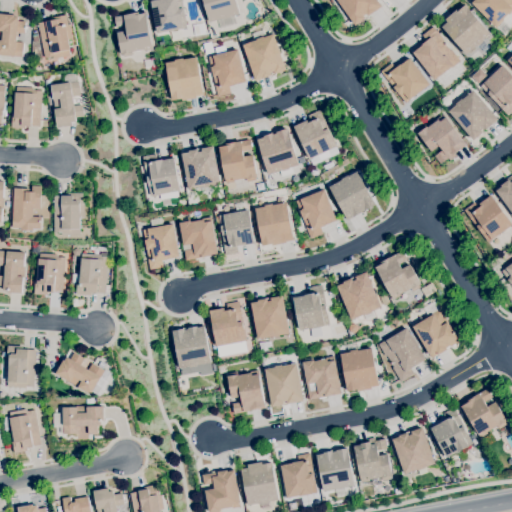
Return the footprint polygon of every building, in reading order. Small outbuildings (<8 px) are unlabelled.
[(149,0),(181,0),(186,28),(156,34),(149,0)] [(201,0),(208,23),(238,14),(234,0),(201,0)] [(355,26),(336,0),(376,0),(381,6),(380,6),(381,7),(368,17),(366,15),(363,17),(365,19),(355,26)] [(496,28),(471,4),(472,3),(469,1),(470,0),(511,0),(511,12),(509,15),(508,14),(502,20),(503,21),(496,28)] [(466,55),(441,27),(447,23),(445,20),(456,10),(457,12),(465,5),(469,9),(468,10),(490,34),(483,40),(483,41),(477,47),(476,46),(466,55)] [(114,17),(120,54),(152,49),(145,11),(138,13),(114,17)] [(22,58),(0,55),(0,14),(15,15),(15,17),(19,17),(18,21),(25,22),(24,34),(16,33),(15,43),(24,43),(22,58)] [(53,59),(53,57),(44,59),(37,24),(50,21),(50,18),(65,15),(67,24),(64,25),(70,56),(53,59)] [(433,81),(412,53),(422,46),(421,45),(426,41),(422,36),(433,27),(436,32),(437,32),(443,40),(442,41),(444,44),(445,43),(446,44),(445,45),(450,51),(451,50),(460,61),(451,68),(433,81)] [(256,82),(255,80),(255,81),(243,45),(257,40),(256,39),(263,37),(263,38),(274,35),(286,71),(275,75),(274,72),(270,73),(271,76),(256,82)] [(218,97),(214,84),(215,83),(212,75),(213,75),(208,57),(213,56),(213,57),(238,50),(246,82),(229,87),(230,93),(218,97)] [(172,101),(170,93),(171,93),(165,63),(174,61),(174,60),(183,58),(183,60),(196,57),(204,95),(197,97),(197,98),(182,100),(182,99),(172,101)] [(405,103),(399,95),(399,96),(393,88),(381,72),(391,64),(395,69),(399,65),(399,66),(403,63),(403,64),(404,63),(404,62),(407,60),(407,61),(409,59),(429,85),(405,103)] [(508,116),(487,94),(491,91),(483,83),(502,66),(511,76),(511,112),(510,114),(508,116)] [(57,129),(54,109),(53,99),(51,85),(64,84),(63,75),(76,73),(77,82),(78,81),(80,96),(72,97),(73,106),(82,105),(83,117),(75,118),(76,122),(72,122),(72,127),(57,129)] [(25,129),(11,128),(12,116),(14,116),(15,92),(16,92),(17,87),(34,88),(34,90),(42,91),(39,126),(31,126),(31,127),(25,126),(25,129)] [(473,141),(448,112),(456,105),(455,104),(461,99),(462,100),(473,91),(497,119),(496,120),(497,121),(487,129),(487,130),(482,134),(481,134),(473,141)] [(309,160),(294,127),(310,119),(308,116),(319,110),(337,147),(309,160)] [(441,164),(435,156),(442,151),(438,147),(431,152),(418,134),(427,127),(427,128),(438,120),(437,118),(443,114),(463,140),(466,144),(465,144),(466,145),(460,150),(460,149),(454,154),(456,157),(450,161),(448,159),(441,164)] [(269,175),(257,140),(264,137),(264,136),(272,133),(273,135),(276,133),(276,132),(287,129),(299,165),(289,169),(283,172),(282,170),(269,175)] [(226,184),(225,180),(218,147),(226,146),(225,144),(234,142),(241,141),(250,139),(252,150),(242,152),(243,158),(253,156),(258,178),(255,178),(255,181),(247,182),(247,180),(246,180),(246,178),(234,181),(234,182),(226,184)] [(188,190),(182,154),(189,153),(189,151),(198,150),(198,152),(202,151),(201,149),(213,146),(220,184),(210,186),(210,188),(203,189),(203,187),(188,190)] [(150,196),(143,156),(156,154),(157,161),(174,158),(180,191),(156,196),(156,195),(150,196)] [(347,220),(329,188),(342,180),(341,179),(347,176),(348,177),(356,172),(375,205),(354,217),(353,217),(347,220)] [(511,213),(495,191),(501,187),(500,186),(511,177),(511,213)] [(32,231),(21,231),(21,229),(12,228),(14,188),(29,189),(29,192),(31,192),(32,186),(41,186),(40,209),(33,209),(32,217),(41,218),(40,229),(33,229),(32,231)] [(310,239),(305,227),(306,226),(301,213),(296,201),(300,200),(324,190),(337,221),(320,228),(322,234),(310,239)] [(80,235),(62,235),(62,232),(54,233),(53,196),(80,196),(84,196),(84,219),(80,219),(80,229),(80,235)] [(511,225),(488,243),(476,227),(464,210),(474,203),(476,206),(491,196),(511,225)] [(272,246),(272,244),(262,246),(261,242),(262,242),(255,209),(264,207),(263,206),(272,204),(272,206),(285,203),(293,239),(294,239),(294,240),(286,242),(287,243),(272,246)] [(225,256),(223,242),(221,234),(222,234),(221,227),(220,227),(218,216),(223,215),(249,210),(255,243),(237,246),(238,253),(225,256)] [(196,261),(195,259),(186,261),(184,251),(193,249),(192,244),(183,246),(179,223),(190,221),(190,223),(203,220),(203,223),(211,221),(217,254),(210,255),(211,256),(203,257),(203,259),(196,261)] [(149,270),(146,249),(145,240),(143,230),(147,229),(173,224),(179,257),(178,257),(178,258),(162,261),(163,267),(149,270)] [(22,293),(8,293),(8,291),(3,291),(3,286),(0,286),(0,276),(4,276),(4,266),(0,266),(0,251),(6,252),(24,253),(23,267),(24,267),(24,276),(23,276),(22,293)] [(394,300),(392,296),(390,297),(375,268),(381,264),(380,263),(402,251),(408,261),(399,265),(402,269),(410,264),(421,284),(419,285),(420,288),(413,291),(412,289),(400,295),(401,296),(394,300)] [(47,296),(34,294),(35,282),(36,283),(38,260),(39,260),(39,253),(57,254),(57,257),(65,257),(62,293),(54,292),(54,293),(48,293),(47,296)] [(91,296),(76,295),(77,282),(79,282),(81,254),(100,255),(100,257),(107,257),(105,294),(91,293),(91,296)] [(494,270),(490,264),(497,258),(502,265),(494,270)] [(511,287),(501,272),(511,263),(511,287)] [(351,320),(337,286),(344,283),(343,282),(351,278),(353,281),(356,280),(355,277),(366,272),(370,280),(369,280),(381,308),(371,312),(372,313),(365,316),(365,314),(351,320)] [(300,331),(294,298),(305,296),(305,295),(310,294),(309,288),(322,285),(327,315),(329,325),(324,326),(325,326),(300,331)] [(258,339),(251,303),(258,302),(258,300),(267,299),(267,302),(271,301),(270,299),(282,296),(289,334),(279,336),(279,337),(272,338),(272,337),(258,339)] [(217,347),(210,311),(226,308),(226,304),(239,301),(247,340),(241,341),(241,342),(217,347)] [(431,359),(429,356),(412,327),(432,315),(431,313),(440,309),(457,339),(458,339),(459,342),(450,347),(450,348),(438,355),(438,354),(431,359)] [(179,369),(172,331),(184,329),(185,330),(188,329),(188,328),(197,326),(197,328),(204,326),(211,363),(197,366),(197,367),(190,368),(190,367),(179,369)] [(401,383),(392,368),(393,367),(387,356),(385,357),(378,345),(389,338),(390,338),(406,328),(425,359),(410,369),(414,375),(401,383)] [(26,389),(7,387),(9,359),(7,358),(8,346),(24,347),(23,350),(36,351),(34,387),(26,387),(26,389)] [(357,392),(357,390),(347,392),(346,387),(340,354),(350,352),(349,351),(357,350),(357,351),(372,348),(379,385),(378,385),(378,387),(371,388),(372,389),(357,392)] [(99,397),(92,393),(90,395),(79,388),(69,383),(69,382),(56,374),(55,374),(63,360),(64,361),(66,357),(70,359),(74,352),(84,358),(80,365),(88,370),(92,363),(97,366),(100,361),(105,364),(102,369),(105,371),(105,370),(113,375),(108,382),(109,382),(104,390),(103,390),(99,397)] [(309,400),(308,396),(308,397),(307,393),(308,393),(302,362),(313,360),(314,361),(327,359),(328,362),(335,360),(341,393),(340,393),(341,394),(326,396),(326,398),(319,400),(319,399),(309,400)] [(271,407),(264,370),(274,368),(274,366),(281,365),(281,366),(296,363),(303,400),(302,400),(303,401),(295,403),(287,405),(287,401),(283,402),(284,405),(271,407)] [(235,414),(234,410),(232,410),(232,407),(233,407),(233,404),(236,404),(235,400),(237,400),(238,403),(242,402),(240,396),(232,398),(228,379),(227,379),(227,377),(238,375),(238,376),(251,373),(251,376),(259,374),(264,401),(265,406),(264,406),(265,408),(258,410),(251,411),(235,414)] [(480,438),(478,435),(462,409),(460,407),(467,403),(466,402),(487,389),(492,398),(484,403),(487,407),(496,402),(507,420),(505,422),(507,425),(499,429),(498,426),(486,433),(487,434),(480,438)] [(88,435),(88,427),(78,427),(78,434),(63,434),(60,434),(60,427),(54,427),(53,413),(60,413),(60,408),(62,408),(62,407),(86,407),(86,399),(93,399),(93,407),(103,407),(104,421),(102,421),(102,426),(97,426),(98,435),(88,435)] [(446,458),(430,429),(445,420),(442,414),(455,408),(461,418),(455,421),(459,429),(462,426),(467,435),(472,444),(446,458)] [(14,454),(12,442),(7,443),(5,434),(12,433),(9,418),(10,418),(9,413),(26,409),(26,412),(35,410),(41,445),(33,447),(33,448),(27,449),(27,451),(14,454)] [(404,475),(392,440),(399,437),(398,436),(407,433),(408,436),(411,435),(410,432),(422,428),(435,464),(425,468),(425,469),(418,471),(418,470),(404,475)] [(352,444),(360,483),(391,477),(384,438),(352,444)] [(324,492),(317,455),(323,454),(323,452),(332,451),(332,452),(336,451),(336,450),(347,448),(354,486),(344,488),(344,489),(337,490),(337,489),(324,492)] [(462,463),(458,456),(465,452),(469,459),(462,463)] [(287,499),(280,466),(292,464),(292,463),(297,462),(296,456),(309,454),(313,473),(315,482),(317,492),(312,493),(312,494),(300,497),(300,496),(287,499)] [(248,506),(241,469),(248,468),(247,465),(262,462),(262,465),(272,463),(279,500),(269,502),(269,503),(261,505),(261,504),(248,506)] [(208,511),(205,491),(214,489),(213,484),(204,485),(202,475),(211,474),(211,472),(216,471),(217,472),(227,470),(227,472),(234,471),(240,502),(241,507),(232,509),(232,508),(220,510),(220,511),(219,511),(208,511)] [(133,511),(130,493),(138,492),(138,491),(144,490),(143,487),(157,485),(159,495),(161,495),(163,508),(160,509),(160,511),(133,511)] [(96,511),(96,509),(97,509),(93,491),(108,488),(109,492),(113,491),(114,495),(122,493),(124,505),(116,506),(117,511),(96,511)] [(64,511),(62,499),(70,497),(71,503),(75,502),(74,499),(88,497),(90,511),(64,511)]
